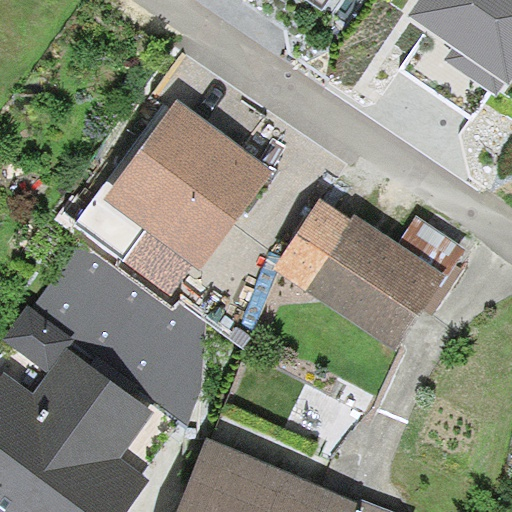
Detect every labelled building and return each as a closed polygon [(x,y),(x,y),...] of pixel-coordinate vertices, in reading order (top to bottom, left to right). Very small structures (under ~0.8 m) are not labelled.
[(511,85),(511,0),(416,0),(402,21),(505,97),(511,85)] [(274,175),(178,105),(105,205),(201,275),(274,175)] [(321,200),(272,274),(398,357),(449,280),(355,219),(354,221),(321,200)] [(51,377),(67,355),(75,344),(28,311),(4,344),(51,377)] [(155,419),(67,355),(51,377),(35,398),(7,378),(0,387),(0,511),(131,511),(150,487),(121,465),(155,419)] [(360,511),(362,507),(206,442),(177,511),(360,511)] [(389,511),(366,501),(362,507),(360,511),(389,511)]
